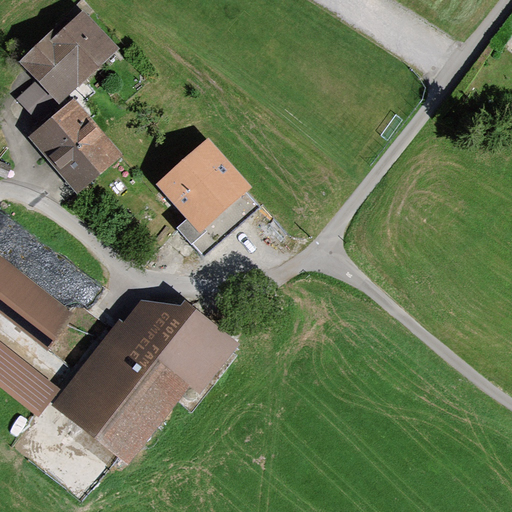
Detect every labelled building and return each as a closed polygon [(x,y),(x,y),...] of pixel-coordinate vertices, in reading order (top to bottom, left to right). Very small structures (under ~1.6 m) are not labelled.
[(18,96),(39,120),(122,44),(87,6),(59,32),(55,27),(22,57),(39,76),(18,96)] [(125,152),(76,95),(30,134),(79,191),(125,152)] [(255,191),(209,139),(155,189),(186,223),(177,232),(191,247),(255,191)] [(0,309),(50,349),(78,313),(0,250),(0,309)] [(204,392),(244,341),(193,302),(145,296),(127,319),(123,315),(54,403),(131,463),(194,384),(204,392)] [(0,382),(42,416),(65,387),(0,335),(0,382)]
